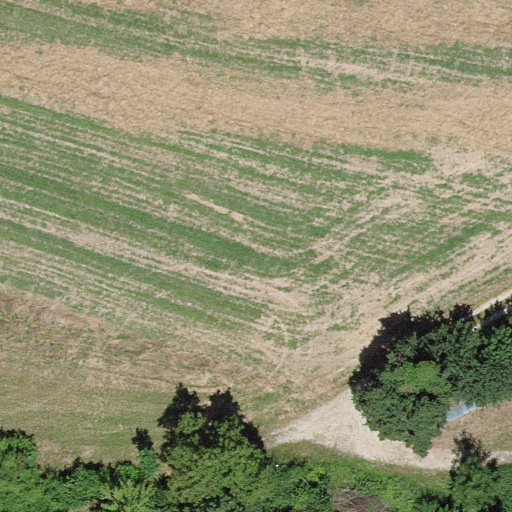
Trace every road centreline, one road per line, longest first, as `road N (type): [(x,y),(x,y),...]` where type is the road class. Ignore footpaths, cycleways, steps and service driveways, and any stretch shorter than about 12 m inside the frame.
road 1 (track): [(303,430),(511,306)]
road 2 (track): [(81,511),(303,430)]
road 3 (track): [(303,430),(395,462),(511,466)]
